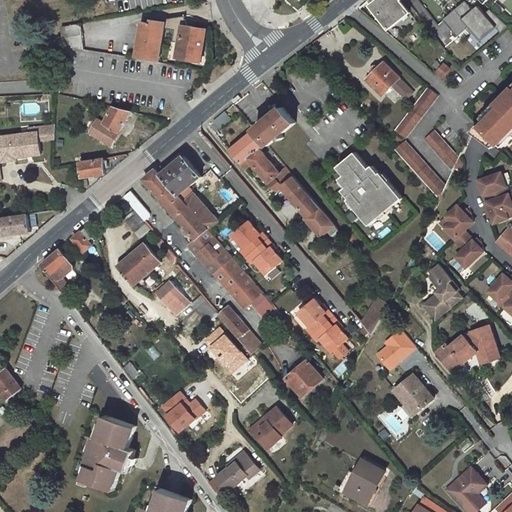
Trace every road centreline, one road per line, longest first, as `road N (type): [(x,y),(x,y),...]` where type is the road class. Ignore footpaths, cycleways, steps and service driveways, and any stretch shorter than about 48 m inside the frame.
road 1 (unknown): [(193,121),(324,289),(341,307),(362,308)]
road 2 (secondary): [(193,121),(0,285)]
road 3 (unknown): [(136,169),(225,290),(269,331)]
road 4 (residential): [(193,121),(173,95),(62,80)]
